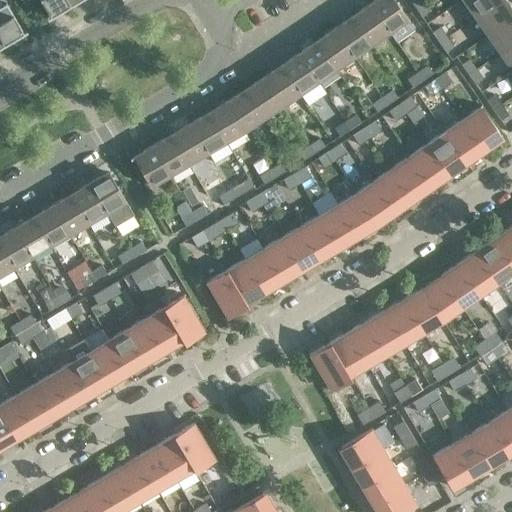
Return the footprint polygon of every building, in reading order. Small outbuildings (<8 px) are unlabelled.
[(70,6),(66,0),(40,0),(50,17),(70,6)] [(373,0),(369,3),(389,32),(396,41),(414,29),(394,0),(373,0)] [(499,0),(462,0),(474,17),(499,0)] [(511,17),(511,8),(506,0),(499,0),(474,17),(487,35),(511,17)] [(429,12),(422,1),(414,7),(421,17),(429,12)] [(6,3),(0,6),(0,37),(4,44),(23,33),(6,3)] [(389,32),(369,3),(351,15),(371,44),(389,32)] [(371,44),(351,15),(334,28),(354,56),(371,44)] [(511,43),(511,17),(487,35),(499,53),(511,43)] [(439,26),(432,32),(439,42),(446,37),(439,26)] [(354,56),(334,28),(316,40),(336,69),(354,56)] [(453,47),(446,37),(439,42),(446,52),(453,47)] [(336,69),(316,40),(298,52),(318,81),(336,69)] [(511,70),(511,43),(499,53),(511,70)] [(318,81),(298,52),(280,64),(300,93),(318,81)] [(469,59),(461,64),(468,74),(476,69),(469,59)] [(300,93),(280,64),(262,76),(282,105),(300,93)] [(427,65),(417,72),(422,79),(433,72),(427,65)] [(483,79),(476,69),(468,74),(475,84),(483,79)] [(422,79),(417,72),(407,79),(412,87),(422,79)] [(445,72),(434,79),(441,89),(452,81),(445,72)] [(282,105),(262,76),(244,88),(264,117),(282,105)] [(441,89),(434,79),(424,86),(430,96),(441,89)] [(264,117),(244,88),(226,100),(245,130),(264,117)] [(392,89),(382,96),(387,104),(397,97),(392,89)] [(493,94),(486,99),(493,110),(501,104),(493,94)] [(387,104),(382,96),(371,103),(377,111),(387,104)] [(409,96),(399,104),(406,113),(416,106),(409,96)] [(245,130),(226,100),(208,111),(226,141),(245,130)] [(406,113),(399,104),(388,111),(395,121),(406,113)] [(508,114),(501,104),(493,110),(500,120),(508,114)] [(482,105),(462,119),(482,148),(502,134),(502,133),(500,134),(481,107),(482,105)] [(226,141),(208,111),(189,122),(207,152),(226,141)] [(355,114),(345,121),(350,129),(361,122),(355,114)] [(482,148),(462,119),(444,131),(464,160),(482,148)] [(350,129),(345,121),(335,128),(340,136),(350,129)] [(374,121),(363,128),(370,138),(381,131),(374,121)] [(207,152),(189,122),(171,133),(188,163),(207,152)] [(370,138),(363,128),(352,135),(359,145),(370,138)] [(464,160),(444,131),(426,143),(447,172),(464,160)] [(188,163),(171,133),(152,144),(170,174),(188,163)] [(318,138),(308,145),(313,153),(323,146),(318,138)] [(339,143),(328,150),(335,160),(346,153),(339,143)] [(447,172),(426,143),(409,156),(429,185),(447,172)] [(170,174),(152,144),(133,156),(151,186),(170,174)] [(313,153),(308,145),(298,152),(303,160),(313,153)] [(335,160),(328,150),(317,158),(324,167),(335,160)] [(429,185),(409,156),(391,168),(411,197),(429,185)] [(280,163),(270,169),(274,177),(285,171),(280,163)] [(305,166),(294,173),(300,183),(311,176),(305,166)] [(411,197),(391,168),(373,180),(394,209),(411,197)] [(274,177),(270,169),(259,175),(264,183),(274,177)] [(107,171),(88,182),(106,212),(125,201),(107,171)] [(300,183),(294,173),(282,179),(288,190),(300,183)] [(394,209),(373,180),(356,193),(375,223),(394,209)] [(106,212),(88,182),(69,193),(87,223),(106,212)] [(240,183),(229,190),(234,198),(245,191),(240,183)] [(268,188),(256,195),(262,205),(274,198),(268,188)] [(234,198),(229,190),(218,196),(223,204),(234,198)] [(87,223),(69,193),(51,204),(69,234),(87,223)] [(375,223),(356,193),(337,204),(355,234),(375,223)] [(194,195),(187,199),(191,205),(198,201),(194,195)] [(262,205),(256,195),(245,201),(251,212),(262,205)] [(69,234),(51,204),(32,215),(50,245),(69,234)] [(355,234),(337,204),(318,215),(336,245),(355,234)] [(203,205),(192,212),(197,220),(207,213),(203,205)] [(197,220),(192,212),(181,218),(186,226),(197,220)] [(238,223),(232,213),(221,219),(227,230),(238,223)] [(50,245),(32,215),(14,226),(32,256),(50,245)] [(336,245),(318,215),(300,226),(318,256),(336,245)] [(227,230),(221,219),(209,226),(215,236),(227,230)] [(32,256),(14,226),(0,234),(0,245),(13,267),(32,256)] [(318,256),(300,226),(281,237),(299,267),(318,256)] [(511,228),(510,226),(492,238),(511,265),(511,228)] [(208,240),(202,230),(191,237),(197,247),(208,240)] [(299,267),(281,237),(263,248),(281,278),(299,267)] [(511,267),(511,265),(492,238),(475,250),(495,280),(511,267)] [(139,243),(128,250),(133,258),(143,251),(139,243)] [(0,275),(13,267),(0,245),(0,275)] [(281,278),(263,248),(244,259),(262,289),(281,278)] [(133,258),(128,250),(117,256),(122,264),(133,258)] [(495,280),(475,250),(457,263),(478,292),(495,280)] [(262,289),(244,259),(226,270),(246,304),(248,303),(248,302),(246,303),(244,300),(262,289)] [(157,271),(151,261),(141,267),(146,277),(157,271)] [(478,292),(457,263),(439,275),(460,304),(478,292)] [(101,265),(91,271),(95,280),(106,273),(101,265)] [(146,277),(141,267),(130,273),(136,283),(146,277)] [(246,304),(226,270),(205,282),(205,283),(207,282),(227,315),(225,316),(225,317),(246,304)] [(95,280),(91,271),(80,278),(85,286),(95,280)] [(460,304),(439,275),(422,287),(441,318),(460,304)] [(120,293),(114,283),(103,289),(109,299),(120,293)] [(441,318),(422,287),(403,298),(421,329),(441,318)] [(109,299),(103,289),(93,295),(99,305),(109,299)] [(66,290),(55,296),(60,304),(71,298),(66,290)] [(185,294),(164,306),(184,341),(205,328),(203,329),(183,296),(185,295),(185,294)] [(60,304),(55,296),(44,302),(49,310),(60,304)] [(421,329),(403,298),(384,309),(403,340),(421,329)] [(81,312),(75,302),(65,308),(71,318),(81,312)] [(184,341),(164,306),(145,317),(163,348),(182,337),(184,340),(182,342),(184,341)] [(71,318),(65,308),(54,315),(60,324),(71,318)] [(403,340),(384,309),(366,320),(384,351),(403,340)] [(30,314),(20,321),(24,329),(26,328),(35,323),(30,314)] [(163,348),(145,317),(127,328),(145,359),(163,348)] [(384,351),(366,320),(347,331),(366,362),(384,351)] [(24,329),(20,321),(9,327),(14,335),(16,334),(24,329)] [(36,322),(35,323),(26,328),(32,338),(42,331),(36,322)] [(32,338),(26,328),(24,329),(16,334),(21,344),(32,338)] [(145,359),(127,328),(108,340),(126,370),(145,359)] [(84,340),(90,351),(108,381),(126,370),(108,340),(102,329),(84,340)] [(366,362),(347,331),(329,342),(349,377),(350,377),(348,373),(366,362)] [(495,331),(484,339),(491,348),(501,341),(495,331)] [(491,348),(484,339),(473,346),(480,356),(491,348)] [(508,351),(501,341),(491,348),(497,358),(508,351)] [(349,377),(329,342),(310,354),(330,389),(349,377)] [(0,360),(8,355),(3,345),(0,346),(0,360)] [(497,358),(491,348),(480,356),(486,365),(497,358)] [(108,381),(90,351),(71,362),(89,392),(108,381)] [(453,357),(442,364),(448,374),(459,367),(453,357)] [(89,392),(71,362),(53,373),(71,403),(89,392)] [(448,374),(442,364),(430,370),(436,381),(448,374)] [(476,377),(470,367),(459,374),(465,384),(476,377)] [(71,403),(53,373),(34,384),(52,414),(71,403)] [(465,384),(459,374),(448,381),(454,391),(465,384)] [(416,379),(405,386),(411,396),(422,389),(416,379)] [(52,414),(34,384),(15,395),(33,425),(52,414)] [(411,396),(405,386),(393,392),(399,402),(411,396)] [(440,399),(434,388),(423,395),(429,405),(440,399)] [(33,425),(15,395),(0,403),(0,410),(15,436),(33,425)] [(429,405),(423,395),(412,402),(418,412),(429,405)] [(379,401),(367,408),(373,418),(385,411),(379,401)] [(373,418),(367,408),(360,412),(366,422),(373,418)] [(511,448),(511,417),(506,409),(489,421),(508,452),(511,448)] [(0,444),(15,436),(0,410),(0,444)] [(508,452),(489,421),(470,432),(488,463),(508,452)] [(193,423),(174,434),(195,469),(214,458),(193,423)] [(409,431),(405,424),(395,430),(399,437),(409,431)] [(340,446),(352,465),(383,447),(371,428),(340,446)] [(416,443),(409,431),(399,437),(406,449),(416,443)] [(488,463),(470,432),(452,443),(470,474),(488,463)] [(195,469),(174,434),(156,445),(174,476),(192,465),(194,469),(195,469)] [(470,474),(452,443),(432,455),(451,486),(470,474)] [(174,476),(156,445),(137,456),(155,487),(174,476)] [(394,466),(383,447),(352,465),(363,484),(394,466)] [(155,487),(137,456),(118,467),(137,498),(155,487)] [(431,469),(425,457),(415,463),(421,475),(431,469)] [(405,484),(394,466),(363,484),(374,503),(405,484)] [(137,498),(118,467),(100,478),(118,509),(137,498)] [(438,480),(431,469),(421,475),(428,486),(438,480)] [(112,511),(118,509),(100,478),(81,489),(94,511),(112,511)] [(401,511),(416,503),(405,484),(374,503),(379,511),(401,511)] [(94,511),(81,489),(63,500),(69,511),(94,511)] [(219,495),(225,506),(236,499),(230,489),(219,495)] [(232,511),(273,511),(274,511),(263,492),(232,511)] [(69,511),(63,500),(44,511),(69,511)] [(210,511),(205,503),(194,510),(195,511),(210,511)]
